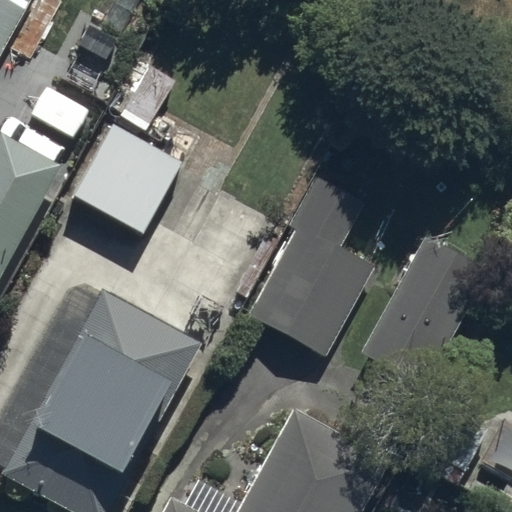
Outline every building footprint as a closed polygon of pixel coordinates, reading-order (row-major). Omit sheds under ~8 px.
[(0,0),(0,56),(31,0),(0,0)] [(142,131),(174,81),(148,65),(116,114),(142,131)] [(74,199),(144,237),(185,163),(115,124),(74,199)] [(0,272),(61,162),(1,129),(0,130),(0,272)] [(325,181),(251,323),(325,361),(375,263),(341,246),(364,201),(325,181)] [(362,366),(424,398),(489,271),(427,239),(362,366)] [(0,444),(0,479),(63,511),(110,511),(203,341),(89,280),(0,444)] [(160,511),(364,511),(395,456),(297,403),(237,511),(199,511),(170,496),(160,511)]
